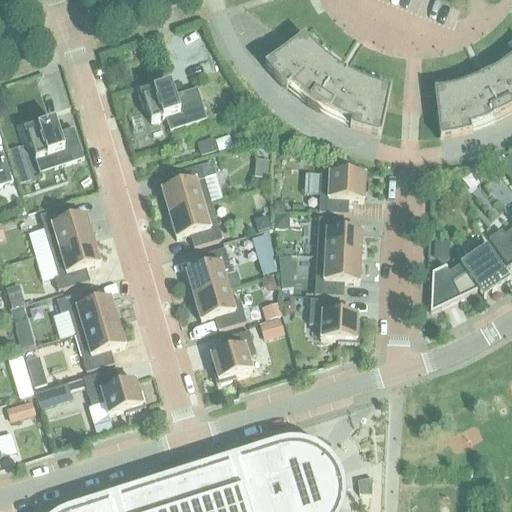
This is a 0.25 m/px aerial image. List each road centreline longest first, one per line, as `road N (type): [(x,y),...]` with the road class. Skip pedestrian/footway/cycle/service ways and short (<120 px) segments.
road 1 (residential): [(188,439),(66,32)]
road 2 (residential): [(188,439),(396,372)]
road 3 (residential): [(396,372),(406,161)]
road 4 (residential): [(0,499),(188,439)]
road 5 (residential): [(340,0),(372,31),(410,47),(442,44),(503,8)]
road 6 (residential): [(396,372),(511,329)]
